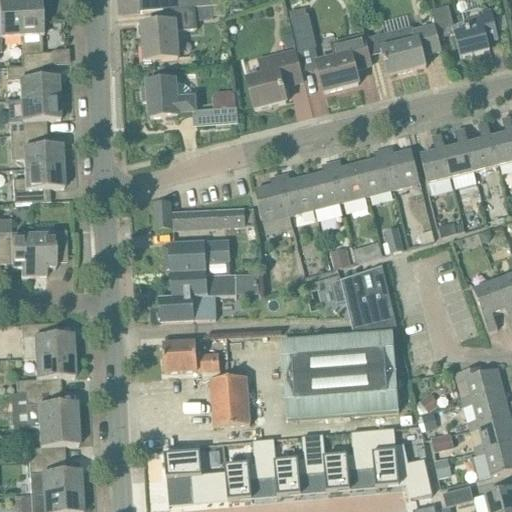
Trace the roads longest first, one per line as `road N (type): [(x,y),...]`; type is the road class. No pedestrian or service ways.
road 1 (residential): [(103,195),(511,88)]
road 2 (residential): [(122,511),(108,304)]
road 3 (residential): [(103,195),(94,0)]
